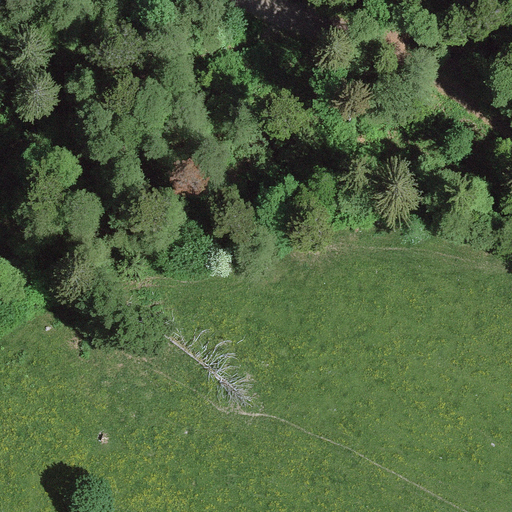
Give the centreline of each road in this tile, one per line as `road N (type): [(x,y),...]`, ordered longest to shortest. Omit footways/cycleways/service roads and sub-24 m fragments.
road 1 (track): [(511,5),(357,32),(195,0)]
road 2 (track): [(511,136),(310,0)]
